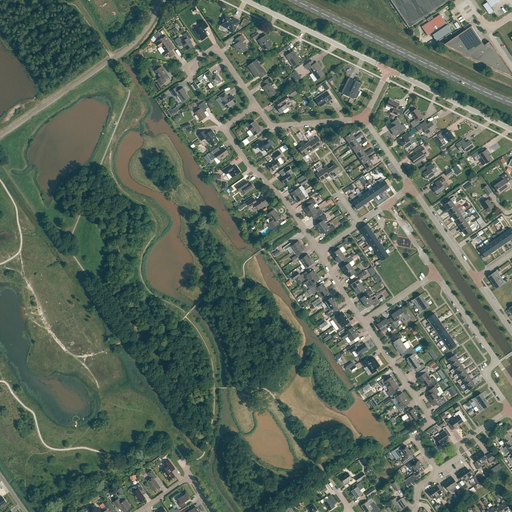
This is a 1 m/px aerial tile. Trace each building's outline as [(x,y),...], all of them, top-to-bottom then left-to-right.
[(390,0),(409,28),(449,0),(390,0)] [(484,5),(488,11),(489,12),(490,13),(492,12),(493,11),(493,12),(490,7),(500,0),(485,0),(487,3),(484,5)] [(431,33),(436,41),(451,31),(440,15),(422,27),(427,36),(431,33)] [(230,32),(233,33),(239,21),(234,19),(233,20),(225,16),(220,26),(227,29),(227,27),(231,29),(230,32)] [(204,21),(198,26),(200,28),(195,31),(201,41),(208,37),(203,30),(208,27),(204,21)] [(511,75),(489,42),(484,45),(471,27),(472,26),(444,45),(463,54),(467,51),(470,57),(510,76),(511,75),(511,76),(511,75)] [(189,40),(192,38),(187,32),(183,35),(186,40),(182,42),(179,38),(175,41),(179,47),(183,44),(188,51),(193,47),(189,40)] [(258,41),(264,51),(272,45),(266,36),(260,39),(259,37),(260,36),(258,33),(251,37),(253,40),(257,39),(258,41)] [(163,53),(166,58),(168,56),(169,58),(175,54),(171,49),(173,47),(166,36),(164,38),(163,38),(158,41),(158,42),(156,43),(159,48),(161,47),(163,51),(164,50),(165,52),(163,53)] [(235,40),(237,44),(234,46),(237,52),(238,51),(240,55),(247,50),(242,43),(243,42),(240,36),(235,40)] [(286,56),(293,67),(300,62),(300,60),(300,59),(299,58),(299,57),(298,58),(293,51),(286,56)] [(259,75),(261,79),(267,74),(263,68),(262,69),(256,61),(248,67),(255,78),(259,75)] [(309,68),(317,80),(324,76),(320,70),(321,69),(317,62),(314,64),(312,61),(304,66),(307,70),(309,68)] [(153,86),(156,92),(162,88),(160,85),(166,82),(163,79),(167,76),(161,67),(155,71),(160,78),(157,80),(158,83),(153,86)] [(219,78),(216,74),(213,76),(210,71),(204,75),(210,82),(213,87),(218,84),(222,82),(219,78)] [(265,86),(263,88),(270,98),(277,93),(272,86),(274,84),(269,78),(262,83),(265,86)] [(360,92),(358,91),(361,84),(349,78),(341,94),(350,98),(351,97),(356,100),(360,92)] [(177,95),(182,103),(189,98),(185,92),(186,92),(183,88),(178,91),(176,88),(171,91),(175,97),(177,95)] [(315,100),(320,108),(332,100),(327,92),(315,100)] [(220,98),(216,100),(223,110),(226,108),(227,109),(236,103),(231,96),(228,98),(225,93),(219,97),(220,98)] [(284,113),(285,113),(289,111),(289,110),(288,108),(288,107),(286,104),(290,101),(287,95),(280,100),(281,103),(276,107),(276,108),(276,109),(277,110),(278,110),(280,113),(283,111),(284,113)] [(399,104),(389,99),(386,106),(393,109),(391,113),(397,116),(400,111),(397,109),(399,104)] [(197,108),(198,111),(195,113),(201,121),(206,117),(203,112),(206,110),(201,104),(198,106),(199,107),(197,108)] [(170,108),(167,110),(168,112),(171,116),(179,110),(177,107),(172,110),(170,108)] [(410,123),(413,128),(419,124),(417,121),(423,117),(421,114),(420,114),(416,109),(410,113),(415,120),(410,123)] [(394,127),(390,130),(395,137),(402,133),(398,127),(401,125),(397,120),(391,124),(394,127)] [(247,126),(253,134),(246,139),(249,143),(257,138),(255,135),(261,131),(254,122),(247,126)] [(424,130),(427,134),(434,129),(432,126),(433,125),(431,122),(425,126),(423,123),(418,127),(422,132),(424,130)] [(345,138),(348,143),(355,139),(354,138),(352,135),(355,132),(354,130),(350,133),(351,133),(345,138)] [(205,138),(208,143),(209,143),(212,146),(214,145),(216,145),(216,143),(218,142),(214,135),(212,131),(206,134),(204,131),(197,136),(201,141),(205,138)] [(444,137),(448,143),(454,138),(449,131),(444,134),(442,132),(438,135),(441,140),(444,137)] [(400,144),(403,148),(404,147),(406,149),(412,144),(410,141),(413,139),(409,133),(403,138),(404,140),(400,144)] [(310,137),(317,148),(322,145),(317,137),(314,139),(312,136),(310,137)] [(348,143),(352,148),(358,144),(358,143),(356,140),(359,137),(358,136),(354,138),(355,139),(348,143)] [(308,143),(313,151),(317,148),(310,137),(308,139),(310,142),(308,143)] [(463,140),(456,145),(460,151),(464,149),(466,152),(474,147),(470,141),(465,144),(463,140)] [(264,150),(266,152),(272,148),(268,142),(264,145),(262,141),(260,142),(259,141),(252,146),(255,150),(259,147),(262,152),(264,150)] [(352,148),(356,154),(362,149),(361,148),(359,145),(362,143),(361,141),(358,143),(358,144),(352,148)] [(301,143),(309,154),(313,151),(308,143),(305,145),(303,142),(301,143)] [(299,149),(304,157),(309,154),(301,143),(299,145),(301,148),(299,149)] [(356,154),(359,159),(365,154),(365,153),(363,150),(366,148),(365,146),(361,148),(362,149),(356,154)] [(425,158),(423,154),(426,152),(423,147),(415,153),(416,155),(411,159),(415,165),(425,158)] [(206,155),(211,161),(217,157),(219,160),(228,154),(224,148),(217,152),(215,149),(209,153),(206,155)] [(359,159),(363,164),(369,159),(368,159),(369,159),(367,156),(374,151),(372,149),(365,153),(365,154),(359,159)] [(472,155),(476,161),(481,157),(486,164),(493,160),(488,154),(490,153),(487,149),(480,154),(478,151),(472,155)] [(267,166),(272,172),(281,166),(277,160),(282,156),(279,152),(273,157),(275,160),(267,166)] [(363,164),(366,169),(373,165),(370,160),(373,158),(372,156),(369,159),(368,159),(369,159),(363,164)] [(336,175),(338,178),(341,176),(339,173),(341,172),(334,162),(332,163),(334,166),(331,168),(336,175)] [(426,178),(427,180),(435,175),(434,174),(437,172),(432,164),(426,168),(428,170),(423,174),(424,176),(423,176),(423,177),(424,179),(425,179),(426,178)] [(452,168),(457,175),(461,171),(460,170),(462,169),(458,164),(457,165),(452,168)] [(230,165),(223,170),(226,175),(229,173),(232,177),(240,172),(236,166),(233,169),(230,165)] [(318,168),(325,179),(330,176),(324,168),(322,169),(320,166),(318,168)] [(280,179),(284,184),(292,179),(289,174),(292,171),(289,167),(284,170),(287,174),(280,179)] [(324,168),(330,176),(332,178),(336,175),(331,168),(329,169),(326,167),(324,168)] [(316,174),(321,182),(325,179),(318,168),(316,169),(318,172),(316,174)] [(501,178),(503,181),(494,186),(500,194),(510,187),(507,183),(511,180),(507,173),(501,178)] [(301,186),(308,182),(305,178),(304,179),(299,182),(301,186)] [(437,183),(438,185),(433,189),(437,194),(445,189),(442,185),(446,182),(443,178),(437,183)] [(378,185),(383,191),(388,187),(384,181),(380,184),(377,180),(375,182),(378,185)] [(240,192),(243,190),(245,194),(254,188),(250,182),(248,184),(246,181),(236,187),(240,192)] [(374,188),(378,195),(383,191),(378,185),(375,187),(373,184),(371,185),(373,189),(374,188)] [(482,188),(487,195),(491,192),(487,185),(482,188)] [(368,192),(373,198),(378,195),(374,188),(373,189),(370,191),(367,187),(365,189),(368,192)] [(290,194),(293,198),(302,193),(299,188),(290,194)] [(309,195),(311,198),(314,196),(318,193),(316,189),(312,191),(313,192),(309,195)] [(363,195),(368,202),(373,198),(368,192),(365,194),(362,191),(360,192),(363,196),(363,195)] [(293,198),(297,203),(305,198),(302,193),(293,198)] [(358,199),(362,205),(368,202),(363,195),(363,196),(360,198),(357,194),(355,196),(357,200),(358,199)] [(263,197),(256,202),(254,198),(247,203),(250,208),(254,205),(258,210),(267,204),(263,197)] [(444,205),(448,210),(455,205),(454,205),(452,201),(455,199),(454,197),(450,200),(451,200),(444,205)] [(353,203),(357,209),(362,205),(358,199),(357,200),(354,202),(352,198),(350,200),(352,203),(353,203)] [(303,210),(306,214),(315,208),(313,206),(316,204),(313,199),(306,203),(308,206),(303,210)] [(482,204),(487,212),(493,208),(488,200),(482,204)] [(448,210),(451,215),(458,210),(455,207),(459,204),(458,202),(454,205),(455,205),(448,210)] [(451,215),(455,220),(462,216),(461,215),(459,212),(462,209),(461,207),(458,210),(451,215)] [(306,214),(309,218),(315,214),(318,217),(323,214),(319,208),(316,210),(315,208),(306,214)] [(269,223),(274,230),(279,227),(276,222),(280,219),(274,210),(267,214),(270,218),(266,220),(268,223),(269,223)] [(455,220),(458,225),(465,221),(465,220),(462,217),(466,214),(465,212),(461,215),(462,216),(455,220)] [(315,226),(318,230),(326,224),(325,222),(328,221),(326,218),(327,218),(324,214),(318,219),(320,222),(315,226)] [(458,225),(462,230),(469,226),(468,225),(466,222),(469,220),(468,218),(465,220),(465,221),(458,225)] [(462,230),(466,236),(472,231),(469,227),(473,225),(472,223),(468,225),(469,226),(462,230)] [(318,230),(321,235),(326,231),(328,234),(336,229),(334,226),(332,227),(330,225),(328,227),(326,224),(318,230)] [(364,235),(370,230),(367,225),(360,229),(363,234),(360,236),(361,238),(364,236),(364,235)] [(506,233),(510,240),(511,238),(511,230),(511,229),(507,232),(504,229),(502,230),(505,233),(506,233)] [(367,240),(374,236),(370,230),(364,235),(364,236),(367,239),(363,241),(365,243),(368,241),(367,240)] [(500,236),(505,243),(510,240),(506,233),(505,233),(502,236),(499,232),(497,233),(500,237),(500,236)] [(495,240),(500,247),(505,243),(500,236),(500,237),(497,239),(494,235),(492,237),(495,240)] [(371,245),(378,241),(374,236),(367,240),(368,241),(370,244),(367,246),(368,248),(371,246),(371,245)] [(490,243),(495,250),(500,247),(495,240),(491,243),(489,239),(487,240),(490,244),(490,243)] [(290,247),(293,251),(302,245),(299,241),(292,245),(290,243),(282,249),(283,251),(287,249),(290,247)] [(375,250),(381,246),(378,241),(371,245),(371,246),(374,249),(370,251),(372,253),(375,251),(375,250)] [(485,247),(490,254),(495,250),(490,243),(490,244),(486,246),(484,242),(482,244),(485,247)] [(332,254),(335,259),(342,254),(339,249),(343,247),(341,244),(336,247),(338,250),(332,254)] [(291,259),(293,261),(294,261),(300,257),(298,254),(304,250),(302,245),(293,251),(296,255),(291,259)] [(375,259),(379,256),(378,256),(385,251),(381,246),(375,250),(375,251),(377,254),(374,257),(375,259)] [(480,251),(485,257),(490,254),(485,247),(481,250),(479,246),(477,247),(479,251),(480,251)] [(378,262),(379,264),(382,261),(388,256),(385,251),(378,256),(379,256),(381,260),(378,262)] [(300,260),(303,264),(311,259),(308,254),(300,260)] [(344,259),(346,262),(352,258),(350,255),(345,258),(342,254),(335,259),(338,263),(344,259)] [(342,268),(345,273),(352,268),(349,263),(353,260),(352,258),(346,262),(348,264),(342,268)] [(303,264),(306,269),(314,263),(311,259),(303,264)] [(345,273),(348,277),(354,273),(356,276),(361,272),(360,269),(355,272),(352,268),(345,273)] [(496,271),(488,277),(492,283),(501,277),(498,273),(501,270),(500,268),(496,271)] [(307,278),(308,280),(316,275),(314,270),(309,274),(307,271),(298,278),(301,282),(307,278)] [(300,276),(298,272),(291,277),(294,280),(300,276)] [(306,285),(310,289),(316,285),(315,282),(319,279),(316,275),(308,280),(310,282),(306,285)] [(505,284),(509,281),(507,279),(503,281),(501,277),(492,283),(496,289),(505,283),(505,284)] [(351,285),(354,289),(361,284),(358,280),(351,285)] [(316,292),(318,294),(326,288),(323,284),(318,287),(316,285),(310,289),(313,294),(316,292)] [(363,290),(365,292),(370,289),(368,286),(364,289),(361,284),(354,289),(357,294),(363,290)] [(318,294),(321,298),(329,292),(326,288),(318,294)] [(360,299),(363,304),(371,298),(368,294),(371,291),(370,289),(365,292),(366,295),(360,299)] [(414,303),(417,307),(425,301),(421,295),(413,300),(412,300),(408,303),(410,305),(414,303)] [(324,303),(327,307),(335,301),(332,297),(324,303)] [(363,304),(367,308),(373,304),(374,306),(379,303),(376,298),(372,301),(371,298),(363,304)] [(338,306),(335,301),(327,307),(330,311),(324,315),(326,318),(332,313),(331,311),(338,306)] [(429,307),(425,301),(417,307),(419,311),(416,313),(418,316),(421,313),(429,307)] [(396,312),(401,319),(403,318),(406,321),(410,318),(407,313),(404,315),(400,309),(396,312)] [(393,323),(396,328),(399,326),(396,323),(401,319),(396,312),(391,315),(395,321),(393,323)] [(331,318),(336,325),(346,318),(343,313),(338,317),(336,314),(331,318)] [(431,324),(438,320),(434,314),(427,319),(430,323),(427,325),(428,327),(432,325),(431,324)] [(337,331),(338,333),(346,328),(344,326),(349,322),(346,318),(336,325),(339,329),(337,331)] [(382,322),(387,329),(391,326),(394,330),(396,328),(393,323),(390,325),(386,319),(382,322)] [(435,329),(441,325),(438,320),(431,324),(432,325),(434,328),(431,330),(432,332),(435,330),(435,329)] [(379,333),(382,338),(385,336),(382,332),(387,329),(382,322),(377,325),(381,331),(379,333)] [(438,334),(445,330),(441,325),(435,329),(435,330),(438,333),(434,335),(435,337),(439,335),(438,334)] [(338,333),(343,340),(348,337),(356,332),(353,327),(347,331),(346,328),(338,333)] [(445,330),(438,334),(441,338),(438,341),(439,342),(442,340),(442,339),(448,335),(445,330)] [(348,343),(350,346),(355,342),(354,340),(359,336),(356,332),(348,337),(351,342),(348,343)] [(396,349),(403,344),(399,338),(402,337),(400,334),(395,338),(396,340),(393,343),(394,344),(393,345),(396,349)] [(443,348),(446,345),(452,340),(448,335),(442,339),(442,340),(445,343),(441,346),(443,348)] [(445,351),(446,353),(450,350),(449,350),(456,345),(452,340),(446,345),(448,349),(445,351)] [(351,353),(355,351),(360,359),(364,356),(362,354),(368,350),(364,343),(356,348),(354,345),(348,350),(351,353)] [(407,354),(413,350),(411,347),(407,350),(403,344),(396,349),(398,353),(399,352),(401,354),(404,352),(406,355),(407,354)] [(417,355),(413,350),(407,354),(409,357),(406,359),(408,361),(407,361),(409,365),(416,360),(419,358),(417,355)] [(451,365),(458,360),(454,355),(448,360),(450,364),(447,366),(448,368),(452,366),(451,365)] [(364,368),(367,366),(372,374),(377,371),(376,369),(380,366),(374,358),(369,361),(367,358),(361,362),(364,368)] [(416,369),(418,372),(425,367),(423,364),(420,366),(416,360),(409,365),(412,369),(413,368),(414,370),(416,369)] [(455,370),(461,366),(458,360),(451,365),(452,366),(454,369),(450,371),(452,373),(455,371),(455,370)] [(458,375),(465,371),(461,366),(455,370),(455,371),(457,374),(454,376),(455,378),(459,376),(458,375)] [(422,375),(417,378),(420,383),(429,377),(426,373),(428,371),(426,368),(421,372),(422,374),(422,375)] [(440,369),(437,372),(442,380),(446,377),(440,369)] [(468,376),(465,371),(458,375),(459,376),(461,379),(457,382),(459,383),(462,381),(462,380),(468,376)] [(462,389),(466,386),(465,385),(472,381),(468,376),(462,380),(462,381),(464,384),(461,387),(462,389)] [(385,384),(387,387),(395,382),(391,377),(386,381),(384,378),(378,382),(381,386),(382,387),(385,384)] [(428,384),(429,384),(431,387),(437,382),(433,377),(431,379),(429,377),(420,383),(424,387),(428,384)] [(464,392),(466,394),(469,391),(469,390),(475,386),(472,381),(465,385),(466,386),(468,389),(464,392)] [(387,393),(390,397),(395,393),(393,391),(398,387),(395,382),(387,387),(390,390),(387,393)] [(449,389),(453,396),(458,393),(453,386),(449,389)] [(427,397),(430,402),(438,396),(437,394),(439,392),(435,387),(430,390),(432,393),(431,394),(427,397)] [(395,398),(398,403),(406,398),(402,393),(395,398)] [(475,406),(476,406),(485,400),(481,393),(473,399),(472,399),(469,401),(470,404),(474,401),(477,405),(475,406)] [(430,402),(433,406),(438,403),(439,403),(440,406),(446,402),(443,396),(440,398),(438,396),(430,402)] [(377,405),(373,398),(369,400),(374,407),(377,405)] [(395,405),(401,413),(406,409),(404,407),(409,403),(406,398),(398,403),(395,405)] [(485,400),(476,406),(478,410),(475,413),(477,415),(480,413),(480,412),(490,406),(485,400)] [(409,418),(416,413),(413,409),(411,410),(409,408),(404,411),(406,414),(404,416),(406,419),(409,418)] [(454,418),(460,426),(464,423),(461,418),(463,416),(459,411),(455,414),(456,417),(454,418)] [(409,424),(411,427),(419,422),(417,419),(419,418),(416,413),(409,418),(412,422),(409,424)] [(451,424),(455,429),(460,426),(454,418),(449,421),(448,419),(445,421),(449,426),(451,424)] [(440,434),(445,442),(450,439),(446,434),(449,432),(445,427),(442,429),(444,431),(440,434)] [(501,438),(504,443),(511,438),(508,433),(501,438)] [(437,440),(441,445),(445,442),(440,434),(435,437),(433,435),(431,437),(434,442),(437,440)] [(409,451),(409,450),(406,446),(402,449),(400,446),(394,450),(399,458),(404,455),(404,454),(409,451)] [(402,462),(404,465),(411,460),(409,457),(414,454),(411,449),(409,450),(409,451),(404,454),(404,455),(405,457),(402,459),(404,461),(402,462)] [(477,454),(483,463),(487,459),(489,462),(494,459),(490,454),(486,457),(482,451),(477,454)] [(474,465),(477,470),(482,466),(481,464),(483,463),(477,454),(473,457),(476,463),(474,465)] [(174,475),(171,472),(175,469),(169,460),(163,465),(166,468),(161,471),(168,481),(174,477),(174,475)] [(412,472),(414,470),(415,470),(420,466),(420,467),(422,465),(419,460),(414,464),(412,462),(407,465),(411,472),(412,472)] [(490,471),(493,475),(503,467),(499,463),(490,471)] [(411,477),(414,481),(420,477),(418,475),(423,471),(420,467),(420,466),(415,470),(414,470),(412,472),(414,474),(411,477)] [(462,471),(469,481),(471,479),(469,477),(472,476),(466,468),(462,471)] [(148,474),(151,479),(147,482),(154,492),(160,487),(154,479),(157,477),(152,471),(148,474)] [(465,480),(466,482),(469,481),(462,471),(457,474),(463,482),(465,480)] [(340,478),(344,484),(352,479),(347,473),(340,478)] [(355,479),(357,483),(366,477),(363,473),(355,479)] [(448,481),(454,490),(457,489),(455,487),(457,485),(452,478),(448,481)] [(451,490),(452,492),(454,490),(448,481),(443,484),(448,492),(451,490)] [(395,482),(392,484),(396,491),(400,489),(395,482)] [(133,487),(129,490),(132,494),(132,493),(138,502),(145,498),(140,491),(143,489),(139,484),(133,488),(133,487)] [(317,489),(321,494),(328,490),(324,485),(317,489)] [(432,489),(439,498),(441,497),(440,495),(442,493),(443,495),(446,493),(442,488),(440,490),(437,485),(432,489)] [(357,487),(351,491),(356,498),(362,494),(357,487)] [(475,491),(473,488),(473,487),(469,490),(466,492),(466,493),(468,496),(469,496),(476,491),(475,491)] [(376,491),(373,488),(365,493),(368,497),(376,491)] [(435,498),(436,500),(439,498),(432,489),(427,492),(433,499),(435,498)] [(190,496),(186,491),(182,495),(183,496),(178,500),(180,502),(178,504),(181,508),(186,505),(184,502),(190,499),(189,497),(190,496)] [(502,503),(500,505),(499,505),(503,511),(507,511),(510,510),(502,498),(499,494),(496,496),(500,501),(500,500),(502,503)] [(326,506),(329,511),(335,507),(333,505),(334,504),(334,503),(336,502),(332,496),(330,495),(328,497),(329,499),(322,504),(324,507),(326,506)] [(407,506),(402,498),(399,500),(397,497),(391,501),(398,511),(399,511),(403,510),(402,509),(407,506)] [(120,507),(123,511),(131,507),(126,500),(122,503),(119,499),(113,503),(117,508),(120,507)] [(495,509),(496,511),(503,511),(499,505),(500,505),(497,501),(495,503),(498,507),(495,509)] [(107,502),(104,505),(105,507),(102,509),(103,510),(99,511),(109,511),(112,509),(107,502)] [(369,505),(367,502),(361,506),(365,511),(367,511),(370,510),(370,511),(372,511),(377,511),(379,511),(373,502),(369,505)]
